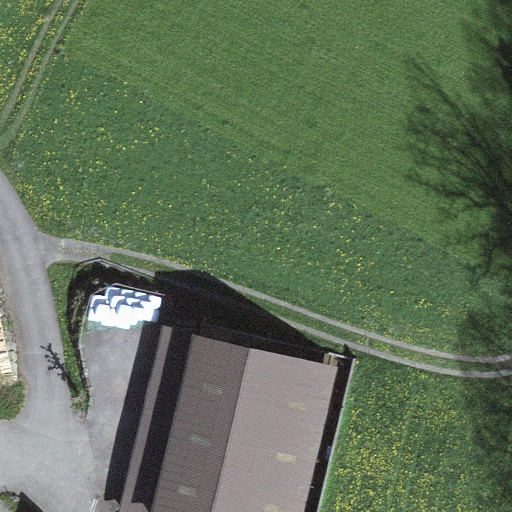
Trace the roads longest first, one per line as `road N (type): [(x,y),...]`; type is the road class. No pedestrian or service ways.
road 1 (track): [(18,241),(188,273),(450,368),(511,368)]
road 2 (unclassified): [(0,202),(37,306),(46,396),(35,451),(0,470)]
